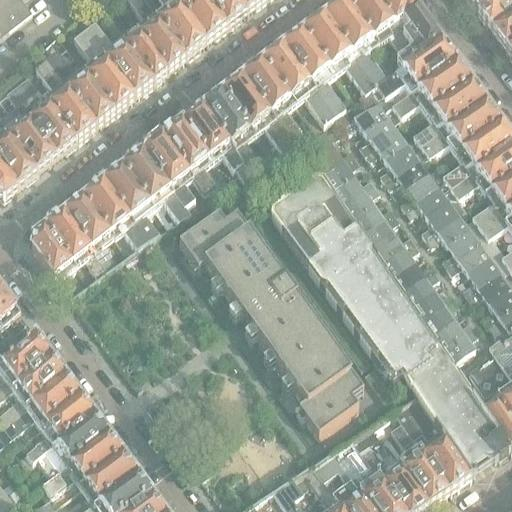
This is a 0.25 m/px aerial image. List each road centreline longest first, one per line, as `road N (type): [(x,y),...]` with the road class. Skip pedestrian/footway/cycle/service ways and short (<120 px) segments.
road 1 (residential): [(321,0),(0,238)]
road 2 (residential): [(188,511),(0,254)]
road 3 (residential): [(511,108),(435,0)]
